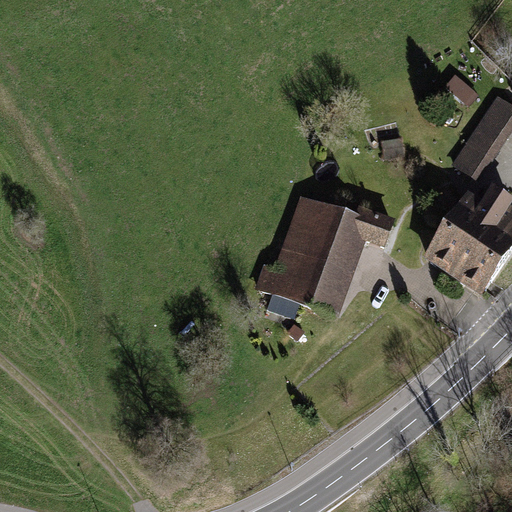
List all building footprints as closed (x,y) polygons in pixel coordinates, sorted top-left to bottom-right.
[(511,107),(498,98),(452,167),(479,185),(511,135),(511,107)] [(402,140),(382,143),(385,161),(405,158),(402,140)] [(468,191),(422,261),(484,301),(511,257),(511,207),(511,205),(511,199),(493,187),(484,201),(468,191)] [(358,218),(300,198),(274,270),(264,267),(255,291),(339,320),(366,245),(385,252),(396,222),(361,210),(358,218)] [(294,326),(287,335),(297,343),(304,333),(294,326)]
